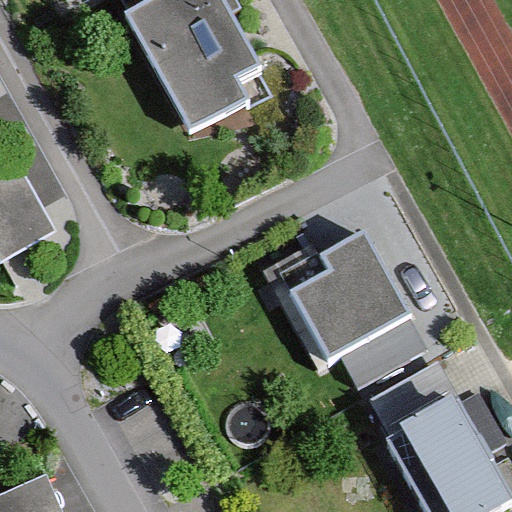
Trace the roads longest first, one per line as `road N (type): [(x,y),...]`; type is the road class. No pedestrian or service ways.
road 1 (residential): [(0,39),(135,281)]
road 2 (residential): [(135,281),(380,158)]
road 3 (residential): [(25,351),(123,511)]
road 4 (residential): [(25,351),(135,281)]
